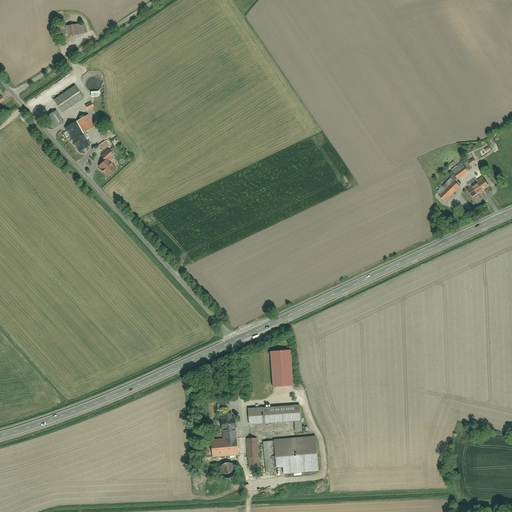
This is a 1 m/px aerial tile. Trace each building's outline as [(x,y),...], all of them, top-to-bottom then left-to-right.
[(63,27),(65,37),(84,35),(83,24),(63,27)] [(86,82),(86,87),(88,90),(93,92),(98,92),(101,89),(102,84),(101,80),(97,77),(93,76),(89,78),(86,82)] [(54,100),(63,113),(85,99),(76,85),(54,100)] [(93,101),(86,105),(89,111),(96,107),(93,101)] [(98,127),(92,114),(80,120),(86,132),(98,127)] [(77,123),(66,130),(79,154),(91,148),(77,123)] [(106,141),(95,150),(99,155),(110,146),(106,141)] [(110,150),(102,158),(106,162),(100,168),(109,178),(119,169),(110,160),(115,155),(110,150)] [(474,159),(469,163),(473,167),(478,163),(474,159)] [(462,163),(453,171),(459,179),(469,171),(462,163)] [(468,188),(474,198),(491,187),(485,178),(468,188)] [(453,180),(438,195),(445,202),(460,187),(453,180)] [(271,353),(273,388),(295,388),(294,352),(271,353)] [(230,415),(230,409),(231,409),(231,400),(218,401),(219,410),(226,409),(226,415),(226,426),(225,426),(226,442),(213,442),(213,457),(240,456),(239,425),(235,425),(234,415),(230,415)] [(296,423),(296,432),(302,432),(301,407),(248,409),(249,425),(296,423)] [(316,438),(275,441),(278,475),(319,472),(316,438)] [(247,440),(249,468),(260,468),(259,440),(247,440)] [(264,443),(265,472),(276,472),(275,443),(264,443)] [(227,480),(230,480),(233,479),(235,478),(237,476),(237,473),(237,470),(236,468),(235,466),(232,464),(230,464),(227,464),(225,465),(223,467),(222,469),(221,472),(222,475),(223,477),(225,479),(227,480)]
